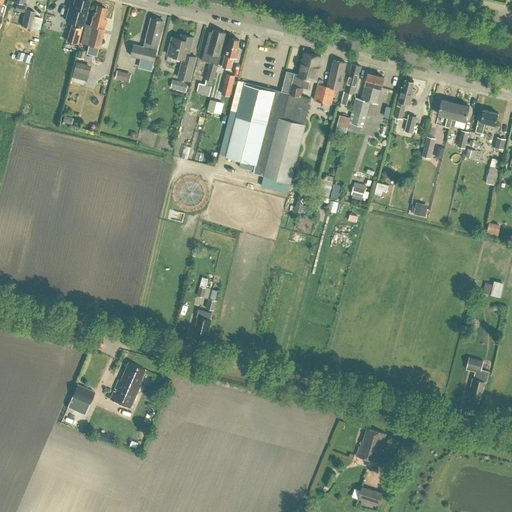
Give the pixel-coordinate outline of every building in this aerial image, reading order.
[(33,15),(34,11),(25,9),(27,4),(24,4),(24,0),(11,0),(11,1),(16,2),(15,9),(25,12),(22,26),(30,28),(38,30),(41,17),(33,15)] [(69,7),(66,20),(72,22),(66,41),(78,44),(83,25),(82,24),(89,0),(86,0),(74,0),(73,8),(69,7)] [(85,24),(80,42),(99,47),(106,19),(103,18),(106,8),(97,5),(94,16),(93,15),(90,25),(85,24)] [(134,44),(132,56),(154,61),(162,31),(160,31),(163,20),(153,18),(150,28),(149,28),(146,40),(145,40),(144,46),(134,44)] [(208,68),(205,79),(206,79),(205,83),(199,82),(197,91),(210,95),(216,70),(217,70),(221,55),(220,55),(226,32),(214,29),(214,28),(212,35),(209,34),(202,60),(210,62),(209,68),(208,68)] [(183,58),(178,77),(190,80),(196,57),(189,55),(193,37),(182,34),(181,39),(172,36),(168,54),(183,58)] [(237,50),(239,39),(231,37),(229,45),(227,45),(225,55),(222,66),(230,68),(233,57),(236,58),(238,50),(237,50)] [(18,48),(13,60),(29,66),(34,53),(18,48)] [(320,65),(319,65),(321,55),(305,51),(300,74),(294,72),(291,84),(289,92),(275,89),(274,91),(244,84),(226,155),(256,163),(253,173),(264,175),(262,185),(287,191),(290,182),(291,182),(305,124),(311,98),(301,96),(303,87),(308,89),(311,79),(316,81),(320,65)] [(346,63),(346,62),(335,59),(334,59),(328,86),(318,83),(314,99),(331,103),(334,94),(335,88),(341,89),(345,72),(344,72),(346,63)] [(91,65),(75,61),(71,76),(86,80),(91,65)] [(358,76),(361,66),(352,64),(350,74),(349,74),(343,95),(341,103),(347,104),(349,97),(350,91),(355,92),(359,77),(358,76)] [(114,78),(129,82),(131,73),(116,70),(114,78)] [(230,95),(235,75),(226,73),(221,93),(223,94),(221,103),(230,105),(232,96),(230,95)] [(382,87),(384,77),(368,73),(366,83),(365,83),(361,99),(356,97),(353,110),(352,110),(349,122),(363,125),(366,114),(368,114),(371,101),(378,103),(382,87)] [(408,79),(406,78),(404,86),(402,86),(394,116),(402,118),(405,107),(404,106),(405,102),(410,104),(413,92),(411,91),(414,81),(411,80),(412,79),(408,78),(408,79)] [(173,79),(170,87),(186,91),(188,83),(173,79)] [(447,116),(445,126),(449,127),(456,102),(442,99),(438,114),(447,116)] [(456,102),(449,127),(454,128),(457,119),(466,121),(470,105),(456,102)] [(478,120),(476,131),(482,133),(485,122),(496,125),(499,113),(484,109),(481,120),(478,120)] [(347,131),(350,116),(340,114),(336,129),(347,131)] [(417,116),(409,114),(404,130),(413,132),(417,116)] [(465,149),(469,131),(461,129),(457,147),(465,149)] [(436,138),(427,135),(422,155),(431,157),(436,138)] [(504,148),(506,138),(497,136),(495,146),(504,148)] [(191,148),(184,146),(181,157),(187,159),(191,148)] [(438,146),(435,157),(442,159),(444,147),(438,146)] [(495,184),(501,159),(493,157),(487,182),(495,184)] [(379,181),(376,193),(389,196),(391,184),(379,181)] [(340,196),(343,183),(336,182),(333,195),(340,196)] [(363,198),(366,189),(354,186),(352,195),(363,198)] [(297,210),(307,211),(307,204),(298,203),(297,210)] [(414,213),(425,216),(427,209),(415,206),(414,213)] [(487,232),(498,235),(500,225),(490,222),(487,232)] [(493,282),(491,293),(501,296),(504,285),(493,282)] [(206,287),(200,286),(197,295),(204,297),(206,287)] [(217,300),(208,298),(206,307),(214,310),(217,300)] [(198,316),(194,332),(207,335),(211,319),(209,318),(211,311),(198,308),(196,316),(198,316)] [(489,370),(481,368),(483,360),(470,357),(467,367),(478,370),(476,378),(473,378),(469,395),(472,396),(471,399),(479,402),(481,394),(482,394),(485,381),(487,381),(489,370)] [(128,363),(122,378),(120,378),(111,398),(130,407),(140,384),(138,383),(144,370),(128,363)] [(77,382),(67,405),(84,413),(94,390),(77,382)] [(356,455),(378,462),(386,433),(367,427),(363,441),(361,440),(356,455)] [(358,499),(379,505),(383,493),(362,486),(358,499)]
